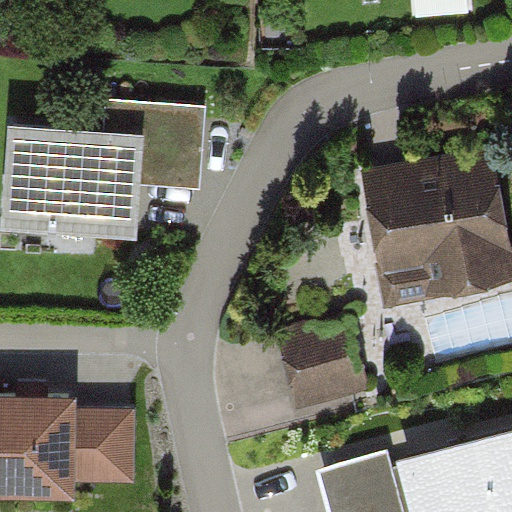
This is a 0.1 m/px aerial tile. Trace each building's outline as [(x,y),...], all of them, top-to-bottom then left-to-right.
[(206,190),(212,109),(110,102),(108,130),(9,122),(1,227),(135,237),(139,185),(206,190)] [(511,281),(511,254),(496,156),(364,178),(385,302),(511,281)] [(373,391),(356,323),(283,341),(300,409),(373,391)] [(0,494),(72,497),(73,479),(140,481),(142,416),(75,414),(75,399),(0,396),(0,494)] [(511,511),(511,431),(397,462),(395,453),(322,473),(332,511),(511,511)]
